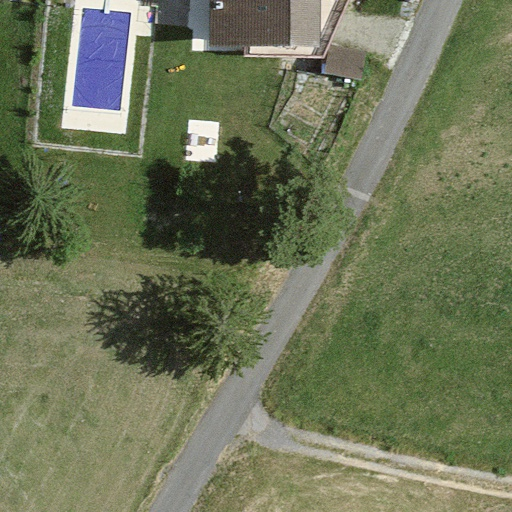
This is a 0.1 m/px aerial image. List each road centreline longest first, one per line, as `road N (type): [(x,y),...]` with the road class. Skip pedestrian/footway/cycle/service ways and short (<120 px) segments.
road 1 (unclassified): [(443,0),(367,172),(173,511)]
road 2 (track): [(228,414),(456,479),(511,485)]
